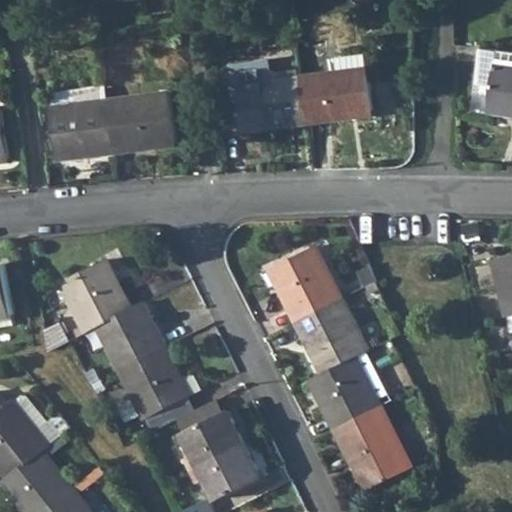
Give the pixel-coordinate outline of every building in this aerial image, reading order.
[(464,106),(479,108),(486,51),(471,49),(464,106)] [(511,53),(486,51),(479,108),(511,111),(511,53)] [(260,68),(232,72),(235,94),(265,90),(265,86),(275,84),(274,76),(260,68)] [(331,82),(303,85),(308,122),(376,113),(370,77),(354,79),(353,74),(344,75),(330,77),(331,82)] [(265,90),(235,94),(236,105),(238,126),(239,131),(308,122),(303,85),(284,88),(283,83),(275,84),(265,86),(265,90)] [(171,98),(110,105),(117,156),(178,148),(171,98)] [(117,156),(110,105),(53,113),(59,163),(117,156)] [(236,105),(211,107),(214,129),(238,126),(236,105)] [(311,248),(266,270),(291,323),(337,299),(311,248)] [(511,253),(491,258),(505,313),(511,310),(511,253)] [(99,261),(55,283),(81,336),(95,329),(127,313),(99,261)] [(0,273),(0,325),(8,323),(9,323),(0,273)] [(337,299),(291,323),(317,373),(350,356),(363,350),(337,299)] [(127,313),(95,329),(113,368),(156,345),(137,307),(127,313)] [(0,335),(10,333),(8,323),(0,325),(0,335)] [(43,332),(47,353),(66,344),(68,343),(59,325),(43,332)] [(156,345),(113,368),(126,394),(134,410),(136,414),(180,392),(156,345)] [(317,373),(305,379),(330,429),(375,406),(350,356),(317,373)] [(126,394),(107,403),(115,419),(134,410),(126,394)] [(0,414),(0,473),(8,483),(40,458),(67,436),(56,422),(47,429),(29,406),(18,405),(12,410),(9,407),(5,410),(0,414)] [(375,406),(330,429),(360,491),(406,467),(375,406)] [(179,434),(195,466),(240,444),(224,411),(179,434)] [(240,444),(195,466),(212,501),(257,479),(240,444)] [(8,483),(1,488),(20,511),(49,511),(70,496),(40,458),(8,483)] [(70,496),(75,502),(102,481),(98,475),(70,496)] [(70,496),(49,511),(83,511),(75,502),(70,496)]
